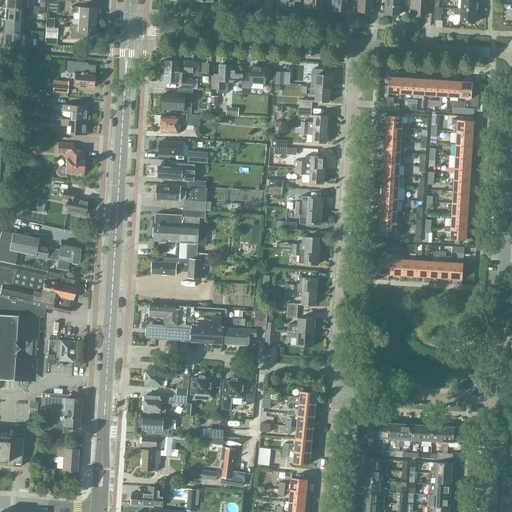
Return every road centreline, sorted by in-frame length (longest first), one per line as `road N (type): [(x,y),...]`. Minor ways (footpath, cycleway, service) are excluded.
road 1 (residential): [(336,370),(355,47)]
road 2 (tertiary): [(107,351),(128,29)]
road 3 (residential): [(355,47),(128,29)]
road 4 (residential): [(501,323),(511,138)]
road 5 (residential): [(496,402),(335,392)]
road 6 (residential): [(511,56),(355,47)]
road 7 (residential): [(237,360),(107,351)]
road 8 (tertiary): [(98,508),(106,387)]
road 9 (residential): [(325,511),(335,392)]
